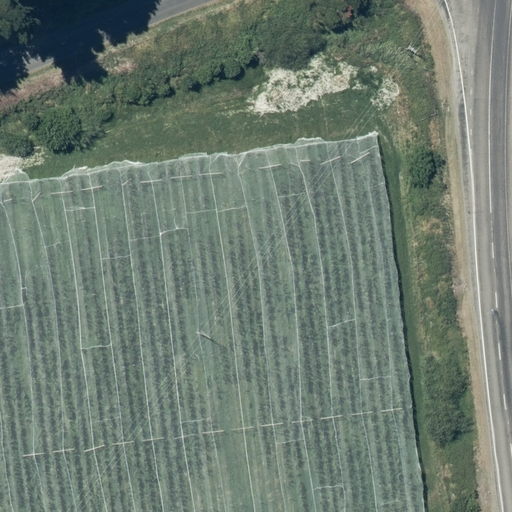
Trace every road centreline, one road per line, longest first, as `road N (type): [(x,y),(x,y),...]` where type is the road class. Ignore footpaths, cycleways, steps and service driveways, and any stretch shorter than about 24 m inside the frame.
road 1 (trunk): [(511,448),(488,186),(495,0)]
road 2 (unclassified): [(148,0),(0,44)]
